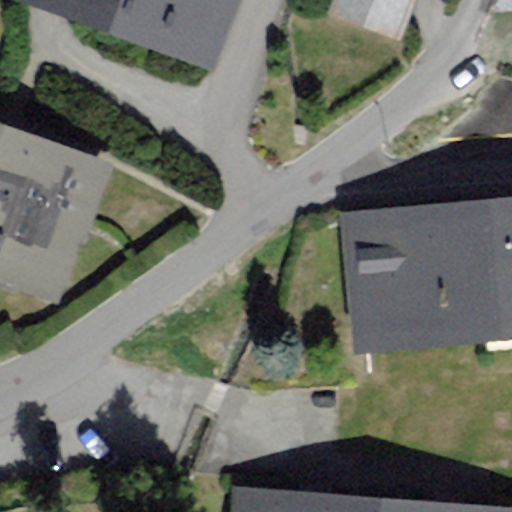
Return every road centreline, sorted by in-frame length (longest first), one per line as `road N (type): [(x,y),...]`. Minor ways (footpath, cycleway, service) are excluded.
road 1 (residential): [(0,395),(114,332),(309,189)]
road 2 (unknown): [(309,189),(264,180),(85,71),(14,0)]
road 3 (residential): [(309,189),(457,47),(468,0)]
road 4 (residential): [(511,179),(309,189)]
